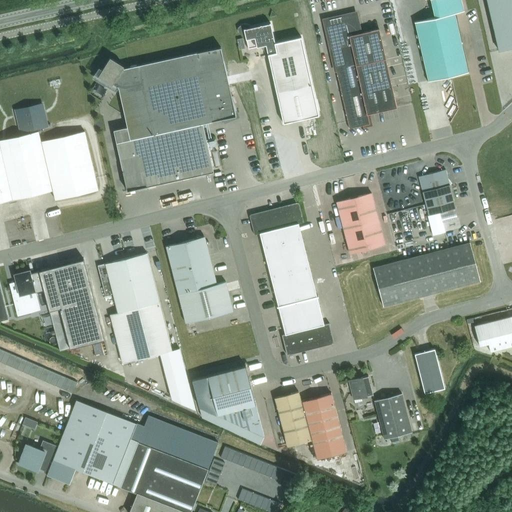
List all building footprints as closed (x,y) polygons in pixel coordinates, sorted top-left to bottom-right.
[(427,82),(468,72),(454,14),(464,12),(461,0),(430,0),(434,18),(414,22),(427,82)] [(511,0),(486,0),(498,51),(511,47),(511,0)] [(396,108),(386,59),(379,29),(359,33),(355,14),(325,21),(332,51),(349,129),(369,124),(367,114),(396,108)] [(319,115),(311,80),(301,37),(275,43),(270,23),(249,28),(249,26),(245,25),(241,26),(239,28),(240,32),(243,34),(244,33),(248,49),(266,45),(283,123),(319,115)] [(243,37),(237,39),(240,49),(245,47),(243,37)] [(203,123),(236,116),(234,110),(236,109),(232,100),(221,47),(131,67),(118,87),(127,127),(114,130),(127,191),(213,173),(203,123)] [(131,67),(124,68),(123,68),(124,66),(110,57),(98,76),(112,85),(113,83),(118,87),(131,67)] [(40,141),(38,131),(37,128),(50,125),(50,124),(44,125),(40,108),(44,108),(44,107),(33,109),(32,107),(15,111),(19,111),(23,131),(24,131),(25,134),(0,140),(0,146),(12,200),(53,190),(55,200),(98,190),(84,131),(40,141)] [(0,146),(0,202),(12,200),(0,146)] [(418,177),(429,215),(440,212),(456,208),(446,169),(418,177)] [(336,202),(350,253),(385,244),(371,193),(336,202)] [(293,225),(298,223),(303,222),(298,202),(288,205),(293,225)] [(284,227),(293,225),(288,205),(278,207),(284,227)] [(279,228),(284,227),(278,207),(269,210),(274,230),(279,228)] [(264,232),(274,230),(269,210),(259,212),(264,232)] [(259,233),(264,232),(259,212),(249,215),(254,235),(259,233)] [(429,215),(428,216),(433,235),(445,232),(442,222),(440,212),(429,215)] [(282,243),(302,238),(298,223),(293,225),(284,227),(279,228),(282,243)] [(263,248),(282,243),(279,228),(274,230),(264,232),(259,233),(263,248)] [(217,285),(207,246),(209,242),(197,235),(195,239),(166,246),(186,324),(233,312),(226,282),(217,285)] [(286,258),(305,253),(302,238),(282,243),(286,258)] [(373,268),(383,306),(480,281),(470,242),(373,268)] [(267,263),(286,258),(282,243),(263,248),(267,263)] [(113,293),(118,312),(110,314),(122,363),(160,353),(171,350),(147,253),(97,265),(105,295),(113,293)] [(290,272),(309,267),(305,253),(286,258),(290,272)] [(270,277),(290,272),(286,258),(267,263),(270,277)] [(83,259),(39,270),(39,271),(43,288),(44,290),(49,311),(59,308),(70,348),(104,339),(83,259)] [(294,287),(313,282),(309,267),(290,272),(294,287)] [(19,290),(12,292),(18,315),(30,312),(28,304),(37,301),(34,290),(43,288),(39,271),(30,273),(29,271),(15,275),(19,290)] [(274,292),(294,287),(290,272),(270,277),(274,292)] [(317,297),(317,296),(313,282),(294,287),(297,302),(317,297)] [(278,307),(297,302),(294,287),(274,292),(278,307)] [(317,325),(324,324),(317,297),(297,302),(304,329),(305,328),(317,325)] [(293,331),(304,329),(297,302),(278,307),(285,334),(293,331)] [(490,351),(511,345),(511,316),(474,326),(479,346),(488,343),(490,351)] [(317,325),(322,345),(334,342),(329,322),(324,324),(317,325)] [(198,331),(201,345),(225,339),(222,325),(198,331)] [(310,348),(322,345),(317,325),(305,328),(310,348)] [(298,351),(310,348),(305,328),(304,329),(293,331),(298,351)] [(286,354),(298,351),(293,331),(285,334),(281,334),(286,354)] [(171,350),(160,353),(171,398),(194,408),(179,348),(171,350)] [(434,349),(414,354),(424,393),(444,388),(434,349)] [(5,352),(0,363),(6,365),(10,354),(5,352)] [(16,357),(10,354),(6,365),(11,367),(16,357)] [(11,367),(17,370),(22,359),(16,357),(11,367)] [(27,361),(22,359),(17,370),(23,372),(27,361)] [(28,375),(33,364),(27,361),(23,372),(28,375)] [(34,377),(38,366),(33,364),(28,375),(34,377)] [(34,377),(39,379),(44,368),(38,366),(34,377)] [(207,376),(192,380),(199,406),(202,417),(203,417),(261,444),(261,443),(264,437),(256,404),(246,366),(207,376)] [(49,371),(44,368),(39,379),(45,382),(49,371)] [(45,382),(50,384),(55,373),(49,371),(45,382)] [(55,373),(50,384),(56,386),(60,376),(55,373)] [(354,399),(373,394),(368,375),(349,380),(354,399)] [(56,386),(61,389),(66,378),(60,376),(56,386)] [(67,391),(71,380),(66,378),(61,389),(67,391)] [(67,391),(73,394),(77,383),(71,380),(67,391)] [(301,400),(299,391),(275,397),(287,446),(312,440),(317,459),(346,452),(331,393),(301,400)] [(384,439),(411,432),(401,393),(374,400),(384,439)] [(148,415),(144,426),(76,400),(64,432),(58,446),(53,460),(75,469),(137,493),(129,511),(190,511),(218,443),(148,415)] [(53,460),(58,446),(43,440),(39,449),(26,444),(19,463),(37,470),(42,459),(51,463),(52,463),(53,460)] [(232,462),(236,451),(225,446),(220,457),(232,462)] [(232,462),(237,464),(241,453),(236,451),(232,462)] [(247,455),(241,453),(237,464),(243,466),(247,455)] [(243,466),(248,468),(252,457),(247,455),(243,466)] [(252,457),(248,468),(254,470),(258,459),(252,457)] [(212,464),(222,468),(225,463),(214,459),(212,464)] [(254,470),(259,473),(264,462),(258,459),(254,470)] [(75,469),(53,460),(52,463),(51,463),(47,475),(69,484),(75,469)] [(259,473),(265,475),(269,464),(264,462),(259,473)] [(220,474),(222,468),(212,464),(210,469),(220,474)] [(275,466),(269,464),(265,475),(270,477),(275,466)] [(270,477),(276,479),(280,468),(275,466),(270,477)] [(286,470),(280,468),(276,479),(282,481),(286,470)] [(207,475),(218,479),(220,474),(210,469),(207,475)] [(286,470),(282,481),(287,484),(292,473),(286,470)] [(292,473),(287,484),(293,486),(297,475),(292,473)] [(218,479),(207,475),(205,480),(216,485),(218,479)] [(243,501),(248,491),(242,488),(238,499),(243,501)] [(248,491),(243,501),(249,504),(253,493),(248,491)] [(254,506),(259,495),(253,493),(249,504),(254,506)] [(259,495),(254,506),(260,508),(264,497),(259,495)] [(260,508),(265,510),(270,499),(264,497),(260,508)] [(269,511),(271,511),(275,502),(270,499),(265,510),(269,511)] [(275,502),(271,511),(277,511),(281,504),(275,502)]
